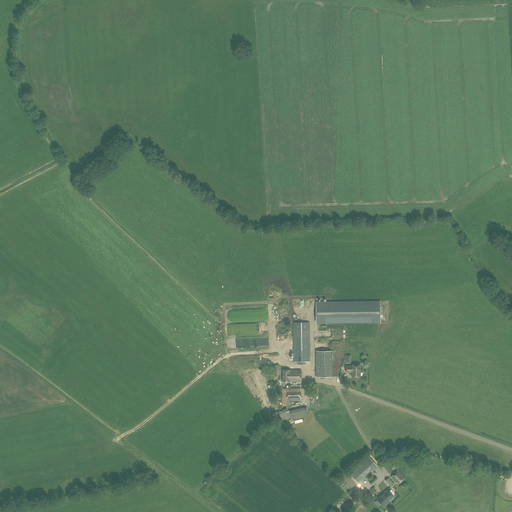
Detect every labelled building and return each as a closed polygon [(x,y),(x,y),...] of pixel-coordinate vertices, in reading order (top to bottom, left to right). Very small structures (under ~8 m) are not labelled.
[(380,301),(316,302),(317,322),(380,321),(380,301)] [(310,361),(309,323),(294,323),(294,362),(299,361),(299,365),(305,364),(305,361),(310,361)] [(316,351),(316,377),(332,377),(332,351),(316,351)] [(360,376),(360,365),(352,365),(346,365),(346,372),(352,372),(352,376),(360,376)] [(290,370),(282,370),(283,382),(290,382),(293,381),(301,381),(301,370),(290,370)] [(291,401),(301,400),(300,388),(282,389),(283,406),(291,405),(291,401)] [(289,419),(308,416),(307,408),(288,411),(289,419)] [(377,465),(369,457),(350,474),(358,483),(377,465)] [(398,470),(391,477),(398,484),(405,477),(398,470)] [(394,484),(388,478),(385,481),(391,487),(394,484)] [(395,496),(389,490),(378,499),(384,507),(391,501),(390,500),(395,496)]
